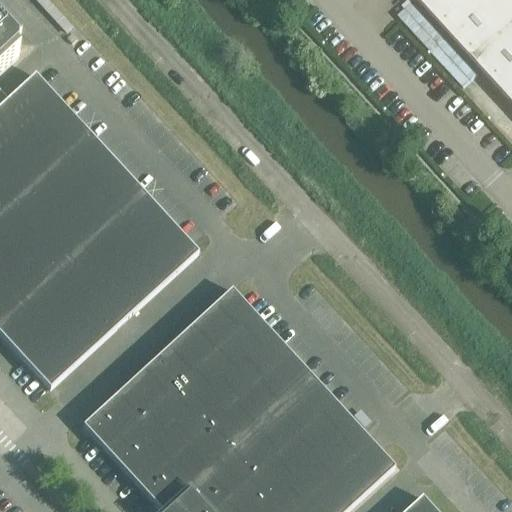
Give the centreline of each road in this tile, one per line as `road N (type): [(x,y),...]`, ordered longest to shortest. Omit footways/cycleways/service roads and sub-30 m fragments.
road 1 (unclassified): [(475,511),(0,2)]
road 2 (unclassified): [(113,511),(0,389)]
